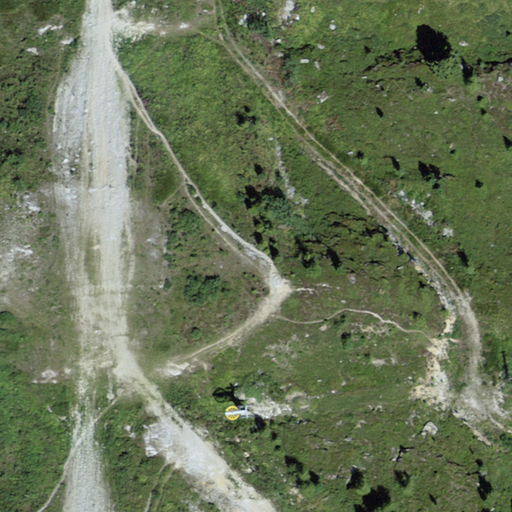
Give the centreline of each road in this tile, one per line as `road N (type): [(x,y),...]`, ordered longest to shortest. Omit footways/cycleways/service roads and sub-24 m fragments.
road 1 (track): [(256,511),(185,448),(139,385),(83,281),(80,132),(96,0)]
road 2 (track): [(469,389),(472,338),(458,296),(420,247),(288,117),(223,36),(214,0)]
